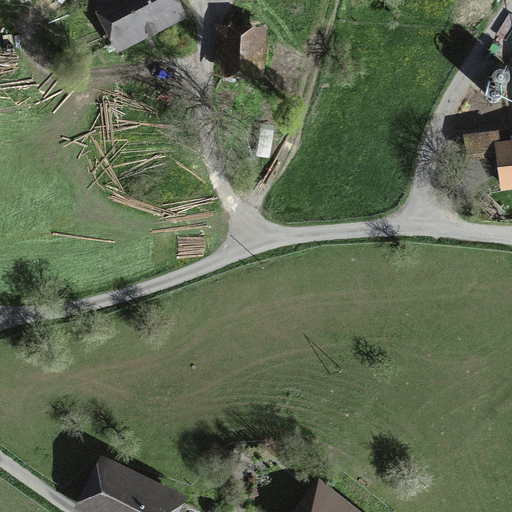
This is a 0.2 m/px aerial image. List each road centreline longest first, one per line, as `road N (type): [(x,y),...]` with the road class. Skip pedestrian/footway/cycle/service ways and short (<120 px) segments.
road 1 (unclassified): [(250,248),(122,296),(0,312)]
road 2 (unclassified): [(250,248),(211,156),(205,22),(197,0)]
road 3 (track): [(241,227),(289,138),(333,0)]
road 4 (unclassified): [(423,228),(426,171),(442,119),(511,6)]
road 5 (unclassified): [(423,228),(299,235),(250,248)]
